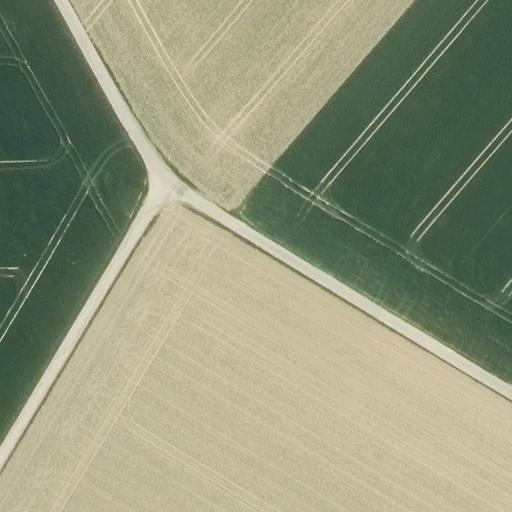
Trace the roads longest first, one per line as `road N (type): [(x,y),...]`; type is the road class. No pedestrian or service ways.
road 1 (track): [(162,188),(511,398)]
road 2 (track): [(0,456),(162,188)]
road 3 (track): [(59,0),(162,188)]
